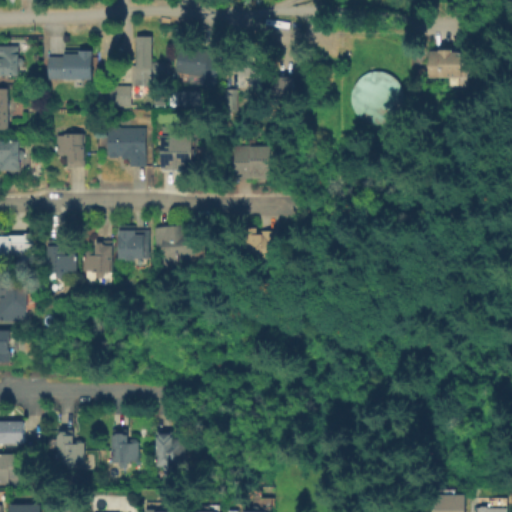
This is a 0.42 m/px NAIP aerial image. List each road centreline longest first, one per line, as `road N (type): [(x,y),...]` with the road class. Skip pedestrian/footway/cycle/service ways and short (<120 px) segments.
road 1 (residential): [(440,24),(320,12),(0,18)]
road 2 (residential): [(289,204),(0,202)]
road 3 (residential): [(159,392),(0,392)]
